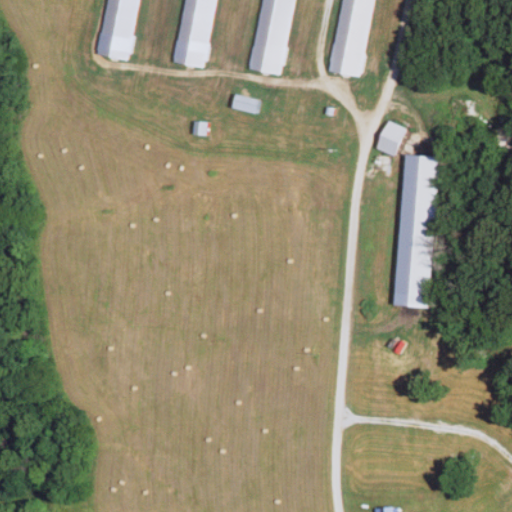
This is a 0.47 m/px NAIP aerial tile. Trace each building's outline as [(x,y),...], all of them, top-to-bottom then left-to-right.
[(133,61),(142,0),(111,0),(102,56),(133,61)] [(221,0),(189,0),(180,64),(210,69),(221,0)] [(265,0),(254,71),(285,76),(297,0),(265,0)] [(345,0),(335,73),(366,78),(377,0),(345,0)] [(236,109),(258,115),(262,101),(239,95),(236,109)] [(394,158),(407,130),(390,123),(377,150),(394,158)] [(391,159),(379,155),(375,170),(387,174),(391,159)] [(396,307),(430,309),(441,158),(407,156),(396,307)] [(466,456),(444,456),(444,466),(466,466),(466,456)]
